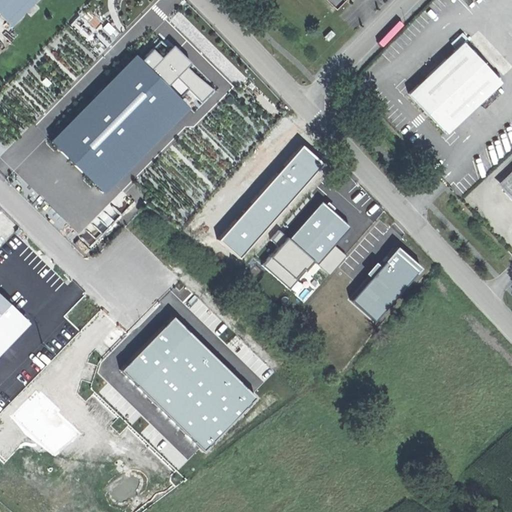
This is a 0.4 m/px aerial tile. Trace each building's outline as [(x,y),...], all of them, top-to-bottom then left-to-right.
[(0,0),(0,17),(8,25),(26,8),(17,0),(0,0)] [(323,37),(327,41),(334,34),(330,30),(323,37)] [(425,112),(444,133),(498,82),(461,42),(407,92),(425,112)] [(99,183),(181,97),(130,49),(48,135),(99,183)] [(511,168),(496,183),(503,191),(511,182),(511,168)] [(511,200),(511,182),(503,191),(511,200)] [(313,263),(346,224),(317,199),(286,236),(275,228),(267,238),(273,243),(256,263),(285,287),(309,259),(313,263)] [(347,298),(370,319),(418,267),(393,244),(380,258),(382,260),(347,298)] [(200,448),(250,396),(169,316),(118,368),(200,448)]
